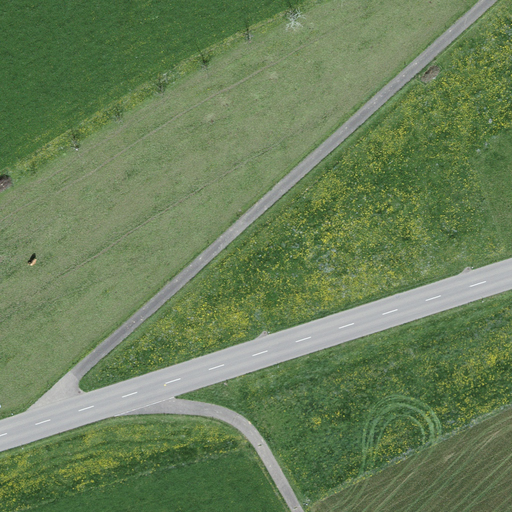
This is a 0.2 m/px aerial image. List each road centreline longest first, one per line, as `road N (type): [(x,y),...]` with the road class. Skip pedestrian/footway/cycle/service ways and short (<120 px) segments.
road 1 (track): [(57,417),(76,372),(490,0)]
road 2 (tertiary): [(0,435),(511,273)]
road 3 (track): [(298,511),(239,421),(132,393)]
